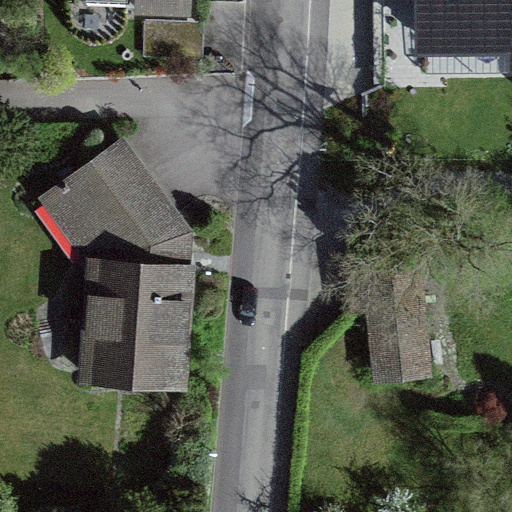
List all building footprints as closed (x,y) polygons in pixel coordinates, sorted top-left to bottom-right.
[(127,0),(137,0),(137,8),(188,10),(188,0),(121,0),(128,0),(127,0)] [(511,0),(419,0),(419,50),(511,49),(511,0)] [(194,46),(195,20),(154,18),(153,44),(194,46)] [(65,182),(114,249),(107,263),(95,263),(87,375),(180,382),(188,269),(184,269),(187,231),(120,141),(65,182)] [(415,265),(353,271),(356,303),(356,304),(372,303),(379,374),(425,369),(415,265)]
